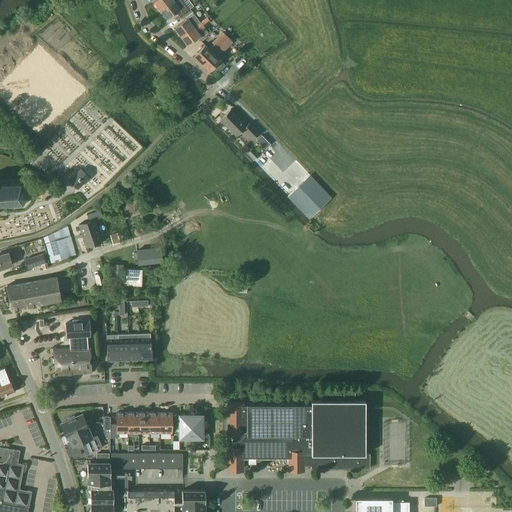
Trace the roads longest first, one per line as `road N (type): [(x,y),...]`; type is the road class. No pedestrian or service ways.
road 1 (residential): [(219,511),(219,482),(341,484),(341,511)]
road 2 (residential): [(39,406),(211,401)]
